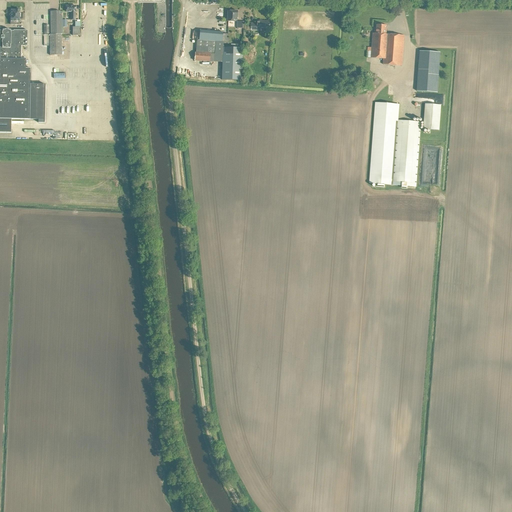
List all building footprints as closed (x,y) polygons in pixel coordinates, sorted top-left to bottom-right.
[(70,12),(70,20),(75,20),(75,12),(76,12),(76,6),(66,6),(66,12),(70,12)] [(10,17),(10,25),(20,25),(20,10),(15,10),(10,10),(10,17)] [(50,35),(50,55),(62,55),(62,35),(63,35),(63,16),(60,16),(60,11),(51,12),(51,35),(50,35)] [(237,12),(236,12),(236,11),(234,11),(233,11),(232,11),(232,12),(228,12),(227,22),(237,22),(237,28),(243,28),(243,22),(237,22),(237,21),(237,16),(237,12)] [(269,22),(256,21),(256,24),(250,24),(250,31),(260,31),(260,33),(262,33),(263,33),(263,29),(269,30),(269,22)] [(386,35),(387,26),(377,25),(376,33),(375,33),(375,34),(372,34),(371,58),(384,59),(383,65),(402,66),(405,36),(386,35)] [(73,35),(81,35),(81,27),(73,27),(73,35)] [(30,85),(31,69),(26,68),(26,59),(21,59),(21,46),(27,47),(28,31),(14,30),(14,31),(11,31),(11,30),(3,30),(3,28),(0,28),(0,132),(12,133),(12,119),(30,119),(38,120),(38,123),(44,123),(45,85),(30,85)] [(194,61),(222,63),(222,80),(242,81),(243,49),(223,48),(223,43),(229,43),(229,40),(228,40),(228,34),(223,34),(223,33),(200,31),(199,38),(198,38),(196,53),(195,53),(194,61)] [(438,93),(440,53),(420,51),(417,92),(438,93)] [(416,186),(421,123),(398,122),(399,106),(375,104),(369,183),(416,186)] [(426,104),(424,130),(439,131),(441,105),(426,104)]
